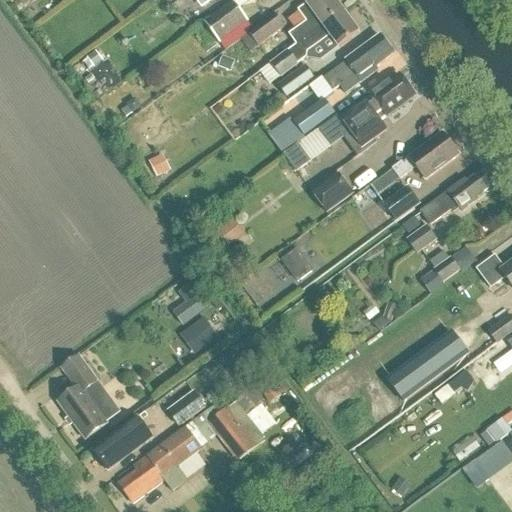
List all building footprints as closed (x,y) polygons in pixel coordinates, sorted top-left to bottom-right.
[(196,0),(203,9),(215,0),(196,0)] [(290,37),(297,47),(344,13),(334,0),(314,0),(306,6),(307,7),(299,12),(307,24),(290,37)] [(219,45),(248,23),(232,2),(203,24),(219,45)] [(360,35),(344,13),(297,47),(271,66),(281,79),(300,65),(307,60),(308,54),(331,37),(340,50),(360,35)] [(259,48),(284,29),(274,15),(248,35),(259,48)] [(381,38),(324,81),(334,93),(355,77),(361,85),(379,72),(377,69),(394,56),(381,38)] [(88,59),(95,68),(103,63),(96,53),(88,59)] [(230,74),(234,63),(222,58),(218,69),(230,74)] [(287,100),(314,80),(305,67),(277,87),(287,100)] [(342,120),(341,121),(348,129),(351,134),(345,138),(359,157),(374,146),(372,143),(386,133),(380,124),(386,119),(386,120),(416,99),(413,95),(414,93),(409,87),(408,88),(400,78),(372,98),(372,99),(366,104),(366,103),(344,119),(342,120)] [(305,139),(335,116),(324,102),(294,124),(305,139)] [(460,158),(443,136),(411,160),(410,158),(392,171),(400,182),(417,170),(426,183),(460,158)] [(311,163),(299,146),(284,156),(297,174),(311,163)] [(157,180),(171,173),(164,157),(150,164),(157,180)] [(493,190),(481,174),(479,175),(480,176),(469,184),(467,181),(428,209),(421,215),(431,228),(438,223),(458,208),(462,214),(479,202),(478,199),(490,190),(490,191),(493,190)] [(339,175),(311,195),(327,216),(354,196),(339,175)] [(383,207),(396,223),(419,205),(407,189),(383,207)] [(213,237),(225,252),(244,237),(233,222),(213,237)] [(417,257),(437,242),(426,227),(406,242),(417,257)] [(461,274),(476,264),(466,250),(452,260),(451,259),(449,260),(444,253),(430,263),(435,271),(433,272),(434,272),(420,282),(431,297),(444,287),(443,285),(460,273),(461,274)] [(281,263),(298,285),(313,273),(297,251),(281,263)] [(506,281),(511,289),(511,264),(505,270),(496,257),(477,271),(491,291),(506,281)] [(192,283),(173,298),(181,309),(200,294),(192,283)] [(162,309),(170,319),(180,311),(173,301),(162,309)] [(392,324),(397,308),(388,305),(384,319),(383,321),(392,324)] [(373,307),(363,315),(369,323),(379,315),(373,307)] [(497,346),(511,334),(511,318),(510,317),(488,333),(497,346)] [(392,324),(383,321),(384,319),(373,327),(379,334),(392,324)] [(195,357),(219,340),(204,320),(180,337),(195,357)] [(443,359),(461,346),(451,332),(433,346),(443,359)] [(254,355),(244,363),(253,375),(263,367),(254,355)] [(80,358),(62,371),(77,391),(58,405),(86,443),(109,426),(108,425),(121,414),(80,358)] [(439,390),(450,383),(440,370),(430,377),(439,390)] [(468,394),(475,385),(466,373),(448,387),(455,396),(462,391),(468,394)] [(271,406),(282,397),(271,382),(260,391),(271,406)] [(462,391),(455,396),(448,387),(435,398),(442,407),(452,399),(461,410),(465,407),(468,411),(473,406),(471,403),(473,401),(471,399),(474,397),(471,393),(468,395),(468,394),(462,391)] [(171,412),(178,407),(171,397),(158,406),(163,413),(169,409),(171,412)] [(185,429),(185,430),(201,451),(217,438),(237,464),(266,442),(237,404),(227,411),(221,403),(185,429)] [(511,434),(507,427),(511,424),(511,412),(478,432),(487,447),(511,434)] [(138,420),(94,453),(109,474),(153,441),(138,420)] [(134,506),(165,482),(174,494),(175,493),(173,492),(187,482),(177,469),(201,451),(185,430),(134,469),(138,474),(120,488),(134,506)] [(397,486),(393,492),(402,499),(407,493),(397,486)] [(401,511),(402,511),(408,506),(402,502),(397,508),(401,511)]
